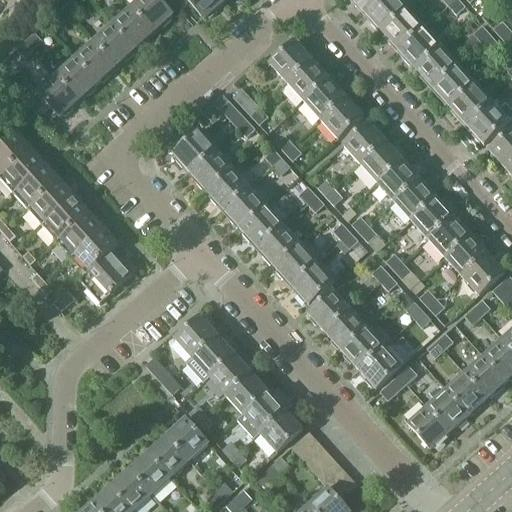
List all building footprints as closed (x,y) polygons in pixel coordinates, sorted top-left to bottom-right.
[(156,0),(141,0),(131,10),(154,35),(173,18),(156,0)] [(224,6),(218,0),(185,0),(205,22),(224,6)] [(351,0),(366,15),(382,0),(351,0)] [(382,0),(366,15),(382,34),(407,11),(397,0),(382,0)] [(441,0),(449,8),(457,0),(441,0)] [(457,0),(449,8),(457,18),(467,10),(457,0)] [(72,2),(63,10),(71,19),(80,11),(72,2)] [(71,19),(63,10),(55,18),(63,26),(71,19)] [(131,10),(112,27),(135,52),(154,35),(131,10)] [(382,34),(399,53),(424,30),(407,11),(382,34)] [(494,32),(502,41),(511,33),(503,24),(494,32)] [(112,27),(94,44),(117,69),(135,52),(112,27)] [(474,37),(482,46),(491,38),(483,29),(474,37)] [(399,53),(416,72),(441,49),(424,30),(399,53)] [(511,33),(502,41),(510,50),(511,50),(511,48),(511,33)] [(35,36),(26,45),(34,53),(43,45),(35,36)] [(491,38),(482,46),(490,55),(500,47),(491,38)] [(94,44),(75,61),(98,86),(117,69),(94,44)] [(34,53),(26,45),(17,52),(25,61),(34,53)] [(271,67),(287,85),(312,63),(296,45),(271,67)] [(416,72),(433,90),(458,68),(441,49),(416,72)] [(75,61),(56,78),(80,103),(98,86),(75,61)] [(287,85),(304,104),(329,81),(312,63),(287,85)] [(433,90),(450,109),(475,87),(458,68),(433,90)] [(80,103),(56,78),(38,94),(27,82),(15,93),(40,120),(51,110),(60,121),(80,103)] [(304,104),(321,123),(346,100),(329,81),(304,104)] [(450,109),(467,128),(492,105),(475,87),(450,109)] [(234,100),(251,118),(260,110),(243,92),(234,100)] [(346,100),(321,123),(339,143),(364,120),(346,100)] [(221,112),(239,132),(248,124),(230,105),(221,112)] [(492,105),(467,128),(485,148),(510,125),(509,125),(511,122),(511,111),(507,106),(499,113),(492,105)] [(260,110),(251,118),(260,128),(269,120),(260,110)] [(248,124),(239,132),(246,141),(255,133),(248,124)] [(344,148),(361,167),(386,144),(369,126),(344,148)] [(0,149),(0,180),(32,151),(29,147),(25,147),(25,136),(21,131),(0,149)] [(511,133),(490,153),(507,172),(511,167),(511,133)] [(174,156),(191,175),(216,153),(199,134),(174,156)] [(277,147),(285,156),(294,147),(286,139),(277,147)] [(361,167),(378,186),(403,163),(386,144),(361,167)] [(294,147),(285,156),(294,165),(303,156),(294,147)] [(0,180),(14,196),(50,164),(46,159),(36,159),(36,154),(32,151),(0,180)] [(266,161),(273,169),(282,161),(275,152),(266,161)] [(191,175),(207,194),(233,171),(216,153),(191,175)] [(282,161),(273,169),(282,179),(291,170),(282,161)] [(378,186),(395,204),(420,182),(403,163),(378,186)] [(14,196),(29,213),(62,184),(58,179),(53,179),(54,168),(50,164),(14,196)] [(207,194),(224,212),(249,190),(233,171),(207,194)] [(395,204),(411,223),(437,200),(420,182),(395,204)] [(318,191),(325,199),(334,191),(327,183),(318,191)] [(29,213),(43,228),(79,196),(75,192),(65,192),(65,187),(62,184),(29,213)] [(224,212),(241,231),(266,209),(249,190),(224,212)] [(300,198),(307,206),(317,198),(309,190),(300,198)] [(334,191),(325,199),(335,209),(344,201),(334,191)] [(43,228),(58,245),(90,215),(87,212),(82,212),(83,201),(79,196),(43,228)] [(317,198),(307,206),(316,216),(325,208),(317,198)] [(411,223),(428,242),(453,219),(437,200),(411,223)] [(241,231),(258,250),(283,228),(266,209),(241,231)] [(58,245),(72,261),(108,229),(104,224),(94,224),(94,219),(90,215),(58,245)] [(428,242),(445,261),(470,238),(453,219),(428,242)] [(352,228),(360,236),(369,228),(361,220),(352,228)] [(0,222),(0,232),(3,236),(9,231),(1,221),(0,222)] [(334,234),(342,243),(351,235),(343,226),(334,234)] [(258,250),(275,269),(300,246),(283,228),(258,250)] [(369,228),(360,236),(369,246),(378,237),(369,228)] [(72,261),(86,276),(86,277),(113,253),(113,254),(120,248),(116,244),(111,243),(112,233),(108,229),(72,261)] [(9,231),(3,236),(11,245),(17,240),(9,231)] [(351,235),(342,243),(350,252),(359,244),(351,235)] [(445,261),(462,279),(487,256),(470,238),(445,261)] [(275,269),(292,288),(317,265),(300,246),(275,269)] [(86,277),(86,276),(80,282),(102,307),(135,277),(132,275),(132,269),(125,261),(114,261),(115,255),(113,254),(113,253),(86,277)] [(23,259),(31,268),(37,263),(29,254),(23,259)] [(487,256),(462,279),(480,299),(505,276),(487,256)] [(387,265),(394,273),(403,265),(396,257),(387,265)] [(317,265),(292,288),(310,308),(335,285),(317,265)] [(403,265),(394,273),(403,283),(412,275),(403,265)] [(373,277),(381,285),(390,277),(382,269),(373,277)] [(32,281),(39,290),(45,284),(38,276),(32,281)] [(390,277),(381,285),(382,286),(389,295),(398,287),(390,277)] [(493,295),(500,303),(511,292),(511,283),(510,280),(493,295)] [(45,284),(39,290),(48,299),(54,294),(45,284)] [(382,286),(377,290),(385,299),(389,295),(382,286)] [(511,292),(500,303),(508,313),(511,309),(511,292)] [(420,301),(428,310),(437,302),(429,293),(420,301)] [(309,317),(325,335),(350,312),(334,294),(309,317)] [(54,306),(62,315),(68,310),(60,301),(54,306)] [(437,302),(428,310),(436,319),(445,311),(437,302)] [(483,303),(474,311),(482,320),(491,312),(483,303)] [(407,313),(415,322),(424,314),(416,305),(407,313)] [(482,320),(474,311),(465,319),(473,328),(482,320)] [(325,335),(342,353),(367,331),(350,312),(325,335)] [(424,314),(415,322),(423,331),(432,323),(424,314)] [(177,343),(194,362),(219,339),(202,320),(177,343)] [(342,353),(359,372),(384,350),(367,331),(342,353)] [(511,333),(502,343),(511,353),(511,333)] [(446,336),(436,345),(444,354),(454,345),(446,336)] [(194,362),(211,380),(236,357),(219,339),(194,362)] [(511,353),(502,343),(483,360),(506,385),(511,379),(511,353)] [(444,354),(436,345),(428,352),(436,362),(444,354)] [(384,350),(359,372),(377,393),(402,370),(384,350)] [(211,380),(228,399),(253,376),(236,357),(211,380)] [(147,369),(166,389),(175,381),(156,360),(147,369)] [(483,360),(464,376),(487,402),(506,385),(483,360)] [(410,370),(399,379),(406,388),(417,378),(410,370)] [(228,399),(245,417),(270,394),(253,376),(228,399)] [(464,376),(446,393),(468,419),(487,402),(464,376)] [(406,388),(399,379),(382,394),(390,403),(406,388)] [(175,381),(166,389),(174,397),(183,389),(175,381)] [(446,393),(427,410),(449,436),(468,419),(446,393)] [(245,417),(261,435),(287,412),(270,394),(245,417)] [(190,416),(198,426),(207,418),(199,408),(190,416)] [(449,436),(427,410),(410,426),(433,451),(449,436)] [(287,412),(261,435),(279,455),(304,432),(287,412)] [(207,418),(198,426),(206,434),(215,426),(207,418)] [(187,420),(168,438),(191,463),(210,446),(187,420)] [(294,451),(301,459),(319,444),(311,435),(294,451)] [(168,438),(149,455),(172,480),(191,463),(168,438)] [(301,459),(309,468),(327,452),(319,444),(301,459)] [(223,453),(232,462),(241,454),(232,445),(223,453)] [(309,468),(318,478),(335,462),(327,452),(309,468)] [(241,454),(232,462),(244,476),(247,473),(243,468),(248,463),(241,454)] [(149,455),(130,472),(153,497),(172,480),(149,455)] [(283,459),(273,468),(281,477),(291,468),(283,459)] [(318,478),(326,486),(343,470),(335,462),(318,478)] [(281,477),(273,468),(264,476),(272,485),(281,477)] [(326,486),(330,491),(334,495),(351,479),(343,470),(326,486)] [(130,472),(112,489),(132,511),(137,511),(153,497),(130,472)] [(351,479),(334,495),(342,504),(360,488),(351,479)] [(226,485),(218,493),(226,502),(235,495),(226,485)] [(132,511),(112,489),(93,506),(98,511),(132,511)] [(330,491),(310,509),(313,511),(349,511),(342,504),(334,495),(330,491)] [(226,502),(218,493),(207,502),(216,511),(226,502)] [(245,494),(236,502),(244,510),(253,502),(245,494)] [(241,511),(244,510),(236,502),(227,510),(229,511),(241,511)]
